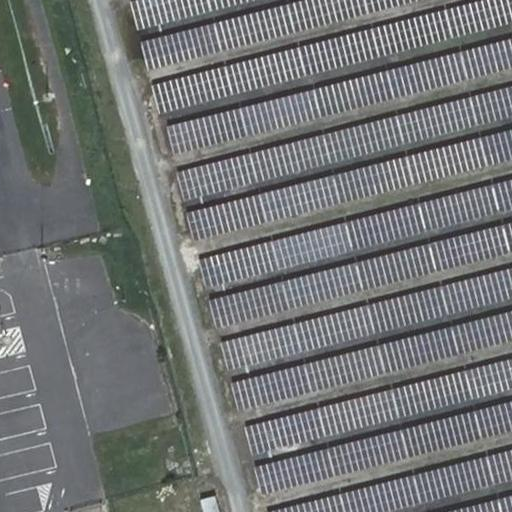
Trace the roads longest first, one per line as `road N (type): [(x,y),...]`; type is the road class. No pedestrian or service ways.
road 1 (track): [(106,0),(241,511)]
road 2 (track): [(150,167),(511,74)]
road 3 (track): [(511,168),(173,255)]
road 4 (track): [(127,82),(448,0)]
road 5 (track): [(195,339),(511,258)]
road 6 (track): [(217,423),(511,348)]
road 7 (track): [(240,508),(511,439)]
